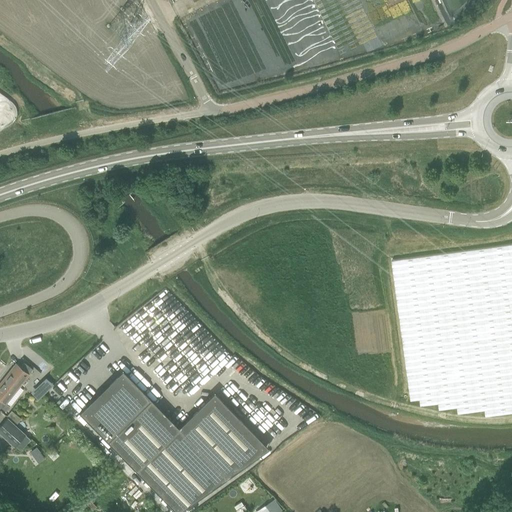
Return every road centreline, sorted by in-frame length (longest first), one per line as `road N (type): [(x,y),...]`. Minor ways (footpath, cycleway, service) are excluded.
road 1 (unclassified): [(0,335),(86,310),(217,226),(286,202),(499,217)]
road 2 (unclassified): [(211,111),(420,60),(511,17)]
road 3 (secondary): [(0,195),(131,158),(298,137)]
road 4 (secondary): [(298,137),(479,132)]
road 5 (secondary): [(477,115),(298,137)]
road 6 (unclassified): [(211,111),(150,0)]
